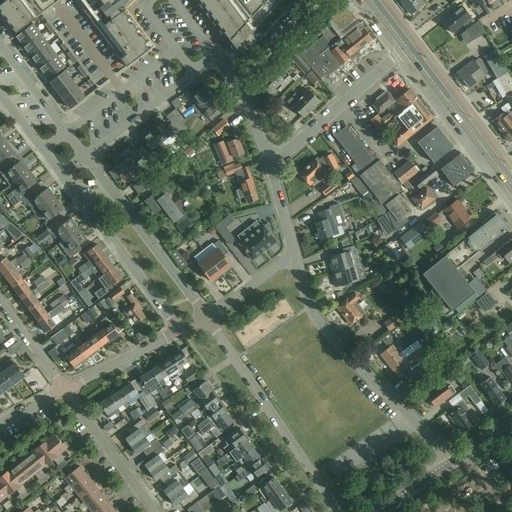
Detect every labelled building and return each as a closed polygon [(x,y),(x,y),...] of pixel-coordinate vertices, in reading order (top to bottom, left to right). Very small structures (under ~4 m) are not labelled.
[(132,62),(151,47),(149,46),(147,42),(146,41),(124,12),(123,10),(121,12),(118,8),(128,0),(5,0),(6,0),(0,4),(0,12),(5,19),(6,21),(14,30),(15,33),(42,13),(43,12),(59,0),(75,0),(125,66),(116,73),(117,73),(126,66),(129,64),(132,62)] [(199,0),(243,58),(296,0),(199,0)] [(401,0),(400,1),(411,14),(427,2),(425,0),(401,0)] [(340,39),(359,23),(344,5),(326,19),(321,13),(312,22),(323,35),(311,45),(319,55),(326,50),(331,46),(340,39)] [(443,22),(451,33),(463,24),(464,26),(471,19),(460,5),(452,11),(454,13),(443,22)] [(436,18),(431,25),(436,29),(441,22),(436,18)] [(478,21),(466,29),(472,41),(485,33),(478,21)] [(33,23),(16,37),(24,47),(41,34),(33,23)] [(319,55),(311,45),(300,54),(321,81),(322,80),(320,79),(326,74),(327,76),(350,59),(351,60),(359,54),(358,52),(365,46),(364,45),(372,39),(359,23),(340,39),(331,46),(326,50),(319,55)] [(32,58),(49,45),(41,34),(24,47),(32,58)] [(50,44),(55,52),(60,49),(54,41),(50,44)] [(40,69),(57,55),(49,45),(32,58),(40,69)] [(485,55),(498,77),(507,72),(494,50),(485,55)] [(77,61),(70,51),(67,54),(74,63),(77,61)] [(292,59),(297,65),(304,74),(310,68),(298,54),(292,59)] [(48,79),(66,66),(57,55),(40,69),(48,79)] [(474,62),(473,61),(457,73),(468,88),(484,76),(479,69),(483,66),(477,59),(474,62)] [(485,74),(489,81),(496,77),(492,69),(485,74)] [(313,85),(320,80),(312,70),(305,76),(313,85)] [(50,82),(57,91),(71,80),(65,71),(50,82)] [(279,77),(273,71),(266,78),(264,76),(259,81),(261,83),(260,83),(270,93),(280,84),(284,87),(292,80),(284,72),(279,77)] [(511,92),(511,81),(507,72),(498,77),(496,78),(506,96),(511,92)] [(57,91),(63,99),(78,89),(71,80),(57,91)] [(206,86),(205,87),(204,87),(192,97),(196,102),(192,106),(195,110),(198,108),(212,97),(209,92),(210,91),(206,86)] [(300,99),(311,110),(319,101),(308,90),(307,91),(304,88),(299,94),(302,97),(300,99)] [(63,99),(70,108),(85,97),(78,89),(63,99)] [(417,100),(416,99),(409,90),(396,100),(404,110),(406,108),(417,100)] [(379,114),(395,101),(388,93),(372,105),(379,114)] [(212,97),(198,108),(195,110),(198,114),(203,111),(208,117),(220,107),(221,106),(217,100),(216,102),(212,97)] [(311,110),(300,99),(298,101),(295,97),(290,103),(293,106),(292,107),(303,118),(311,110)] [(401,113),(397,116),(404,124),(389,136),(397,146),(400,144),(401,145),(410,137),(409,137),(412,134),(410,132),(420,124),(420,125),(432,116),(418,98),(416,99),(417,100),(406,108),(404,110),(402,111),(401,113)] [(402,111),(398,106),(382,119),(377,114),(370,120),(378,130),(394,117),(397,115),(397,116),(401,113),(402,111)] [(182,121),(184,119),(176,109),(171,113),(179,123),(182,121)] [(166,116),(171,123),(179,133),(184,129),(179,123),(171,113),(166,116)] [(511,118),(508,113),(496,122),(502,130),(501,131),(509,142),(511,139),(511,118)] [(153,129),(167,148),(177,140),(175,137),(179,133),(171,123),(167,127),(163,122),(161,120),(156,124),(157,126),(153,129)] [(213,129),(218,136),(229,127),(223,120),(213,129)] [(359,176),(372,191),(381,203),(401,188),(399,186),(417,172),(409,161),(390,175),(379,160),(376,163),(347,125),(334,135),(363,172),(359,176)] [(437,127),(417,143),(433,163),(453,147),(452,146),(447,140),(446,141),(443,138),(444,137),(442,134),(441,134),(436,128),(437,127)] [(152,150),(158,145),(162,151),(167,148),(153,129),(148,133),(147,131),(142,135),(143,137),(147,142),(142,146),(150,156),(154,152),(152,150)] [(244,153),(238,139),(225,144),(224,141),(214,145),(222,165),(232,161),(231,158),(237,156),(238,159),(244,156),(243,153),(244,153)] [(0,145),(0,169),(10,162),(6,157),(13,151),(12,151),(14,150),(10,145),(9,146),(5,141),(0,145)] [(150,156),(142,146),(137,150),(133,145),(131,143),(126,147),(127,149),(123,152),(135,168),(139,164),(137,161),(142,157),(144,160),(150,156)] [(183,152),(186,155),(192,150),(189,147),(183,152)] [(135,168),(123,152),(118,156),(117,154),(112,158),(113,160),(122,173),(128,169),(130,171),(135,168)] [(473,172),(467,164),(468,163),(464,157),(463,157),(459,152),(460,154),(440,169),(453,187),(455,185),(456,187),(462,182),(461,181),(473,172)] [(314,178),(315,180),(325,171),(324,170),(328,167),(330,172),(338,168),(331,155),(324,159),(323,157),(317,163),(315,160),(299,174),(308,184),(314,178)] [(175,161),(178,165),(185,160),(182,156),(175,161)] [(0,171),(10,185),(14,182),(28,171),(24,167),(26,165),(22,160),(21,162),(20,161),(13,166),(10,162),(0,169),(0,171)] [(254,181),(249,166),(241,169),(240,164),(217,173),(219,179),(236,172),(239,183),(240,182),(242,188),(236,191),(238,199),(245,197),(247,203),(258,200),(252,181),(254,181)] [(166,168),(152,182),(157,189),(173,177),(166,168)] [(438,174),(433,168),(414,182),(419,189),(438,174)] [(15,206),(22,201),(21,200),(33,192),(29,187),(36,182),(36,181),(37,180),(33,175),(32,176),(28,171),(14,182),(18,188),(13,192),(15,195),(9,199),(15,206)] [(351,182),(363,197),(371,191),(359,176),(357,178),(351,182)] [(139,194),(148,186),(142,179),(133,187),(139,194)] [(325,195),(337,186),(338,186),(333,179),(320,188),(325,195)] [(145,201),(154,214),(163,207),(164,209),(172,204),(167,196),(173,191),(167,184),(158,191),(163,196),(158,200),(154,194),(145,201)] [(21,200),(22,201),(25,205),(28,203),(31,207),(31,209),(34,212),(36,213),(40,210),(54,199),(51,195),(52,193),(48,188),(47,189),(46,189),(36,197),(33,192),(21,200)] [(421,209),(435,198),(427,188),(413,198),(421,209)] [(405,224),(401,219),(412,211),(399,195),(385,205),(389,210),(387,212),(387,213),(395,231),(405,224)] [(43,232),(48,228),(59,220),(55,215),(62,210),(62,209),(63,208),(59,203),(58,204),(54,199),(40,210),(48,220),(43,223),(44,224),(39,227),(43,232)] [(461,208),(463,206),(458,200),(444,210),(457,228),(469,219),(461,208)] [(172,204),(164,209),(174,222),(176,220),(178,224),(176,226),(182,233),(196,222),(191,215),(189,216),(178,201),(173,205),(172,204)] [(321,239),(332,235),(333,237),(344,234),(341,225),(337,227),(331,208),(318,213),(321,221),(315,223),(321,239)] [(477,230),(462,242),(447,254),(422,274),(428,281),(426,282),(432,290),(430,291),(436,298),(435,300),(440,307),(439,308),(445,316),(450,312),(475,292),(457,269),(503,232),(503,233),(505,231),(509,227),(498,213),(495,215),(492,213),(492,212),(477,230)] [(426,219),(432,227),(442,220),(436,212),(426,219)] [(395,231),(387,213),(377,218),(382,230),(385,229),(388,235),(395,231)] [(229,216),(215,227),(222,236),(228,231),(225,227),(233,221),(229,216)] [(51,233),(56,230),(63,240),(64,240),(77,230),(74,225),(75,223),(71,218),(70,220),(69,219),(63,224),(59,220),(48,228),(51,233)] [(263,225),(261,226),(256,221),(237,236),(241,242),(239,243),(252,260),(276,241),(269,232),(270,232),(267,224),(264,226),(263,225)] [(10,234),(16,230),(10,224),(5,228),(10,234)] [(409,249),(426,236),(418,225),(400,238),(409,249)] [(63,240),(59,243),(70,258),(82,249),(78,245),(85,240),(85,239),(86,238),(82,233),(81,234),(77,230),(64,240),(63,240)] [(511,238),(495,252),(502,260),(505,258),(509,264),(511,261),(511,238)] [(406,256),(398,239),(393,242),(400,259),(406,256)] [(217,249),(208,256),(221,273),(223,272),(225,273),(231,268),(230,266),(231,266),(223,256),(228,252),(219,241),(214,245),(217,249)] [(440,243),(434,248),(437,252),(443,248),(440,243)] [(88,261),(86,263),(90,268),(105,256),(97,244),(83,255),(88,261)] [(0,261),(0,270),(4,276),(14,268),(20,264),(28,258),(34,253),(28,246),(22,250),(24,253),(17,259),(16,258),(9,262),(5,257),(0,261)] [(342,249),(343,253),(328,258),(332,272),(334,272),(355,266),(350,246),(342,249)] [(105,256),(90,268),(94,273),(98,279),(114,267),(105,256)] [(221,273),(208,256),(198,264),(195,259),(190,263),(199,275),(203,271),(211,281),(212,280),(213,282),(220,277),(218,275),(221,273)] [(490,256),(483,262),(487,266),(494,261),(490,256)] [(61,267),(68,261),(64,257),(57,262),(61,267)] [(32,263),(28,258),(20,264),(24,269),(32,263)] [(78,269),(82,273),(90,268),(86,263),(78,269)] [(359,281),(355,266),(334,272),(336,278),(334,279),(336,287),(343,285),(344,287),(346,288),(351,286),(351,285),(351,283),(359,281)] [(112,286),(122,279),(114,267),(98,279),(104,287),(95,293),(99,299),(108,292),(107,290),(112,286)] [(14,268),(4,276),(12,287),(22,280),(14,268)] [(90,268),(82,273),(86,279),(94,273),(90,268)] [(82,273),(75,279),(79,284),(86,279),(82,273)] [(37,287),(45,281),(41,276),(33,282),(37,287)] [(22,280),(12,287),(20,298),(30,291),(22,280)] [(45,281),(37,287),(40,292),(48,286),(45,281)] [(114,301),(125,293),(120,287),(110,295),(114,301)] [(30,291),(20,298),(29,309),(39,302),(30,291)] [(338,307),(352,324),(355,321),(356,321),(359,319),(358,318),(362,315),(365,312),(356,301),(360,298),(356,292),(349,298),(348,298),(338,307)] [(136,324),(145,317),(139,309),(141,307),(131,294),(126,297),(132,305),(123,312),(129,319),(131,318),(136,324)] [(50,305),(53,309),(61,303),(66,300),(62,295),(50,305)] [(114,303),(110,296),(105,299),(110,306),(114,303)] [(476,302),(480,307),(484,304),(487,309),(495,303),(491,298),(488,301),(484,296),(476,302)] [(110,309),(103,300),(98,303),(105,313),(110,309)] [(39,302),(29,309),(37,321),(47,313),(39,302)] [(56,325),(51,318),(65,308),(61,303),(53,309),(47,313),(37,321),(46,332),(56,325)] [(90,308),(85,312),(91,320),(96,316),(90,308)] [(383,322),(389,331),(402,322),(406,318),(401,311),(396,314),(396,313),(383,322)] [(91,320),(85,312),(81,316),(86,324),(91,320)] [(435,318),(427,320),(431,333),(438,330),(435,318)] [(114,340),(120,335),(119,333),(111,323),(109,320),(101,326),(99,323),(96,325),(100,331),(108,341),(112,338),(114,340)] [(68,325),(63,329),(69,337),(74,333),(68,325)] [(69,337),(63,329),(51,337),(57,345),(69,337)] [(108,341),(100,331),(89,340),(97,350),(108,341)] [(385,335),(381,338),(387,346),(395,340),(391,334),(387,338),(385,335)] [(4,342),(7,346),(15,341),(12,336),(4,342)] [(89,340),(83,344),(81,341),(75,346),(85,358),(90,355),(92,357),(98,352),(96,350),(97,350),(89,340)] [(397,345),(394,348),(393,346),(381,355),(393,369),(393,370),(417,351),(422,347),(417,341),(403,352),(397,345)] [(20,356),(24,352),(17,342),(8,349),(11,354),(16,351),(20,356)] [(511,356),(511,348),(510,345),(509,344),(503,349),(509,358),(511,356)] [(85,358),(75,346),(64,354),(66,356),(66,357),(73,367),(74,367),(75,369),(81,364),(80,362),(85,358)] [(55,348),(48,352),(52,357),(58,353),(55,348)] [(188,362),(180,350),(180,351),(179,349),(173,353),(174,355),(170,357),(181,373),(181,372),(183,371),(184,368),(182,366),(188,362)] [(489,364),(477,349),(469,355),(481,370),(489,364)] [(417,351),(393,370),(400,378),(404,375),(405,376),(405,377),(412,384),(438,363),(432,355),(425,361),(417,351)] [(170,357),(160,364),(168,375),(172,381),(182,374),(181,372),(181,373),(170,357)] [(0,366),(0,367),(3,371),(13,385),(25,376),(11,358),(0,366)] [(154,368),(150,370),(161,386),(165,383),(162,379),(168,375),(160,364),(159,361),(153,365),(154,368)] [(511,363),(509,365),(506,361),(499,366),(502,371),(511,385),(511,363)] [(182,375),(183,376),(188,384),(199,376),(193,367),(182,375)] [(157,389),(159,392),(163,389),(161,386),(150,370),(146,373),(145,371),(139,375),(140,377),(148,388),(143,392),(145,394),(146,396),(150,394),(151,393),(157,389)] [(0,373),(0,388),(3,392),(13,385),(3,371),(0,373)] [(496,406),(506,399),(490,377),(480,384),(496,406)] [(469,383),(481,397),(485,393),(473,379),(469,383)] [(197,396),(179,409),(182,413),(185,411),(211,392),(209,389),(211,387),(206,381),(204,383),(198,387),(195,382),(185,390),(188,395),(193,392),(197,396)] [(124,388),(120,390),(130,405),(136,402),(133,398),(138,395),(130,383),(130,384),(128,382),(122,386),(124,388)] [(443,383),(426,396),(428,399),(428,401),(431,404),(432,404),(435,408),(455,392),(450,385),(447,388),(443,383)] [(468,396),(473,392),(469,386),(458,394),(462,400),(468,396)] [(163,389),(168,397),(172,394),(167,387),(163,389)] [(159,392),(164,400),(168,397),(163,389),(159,392)] [(120,390),(116,393),(114,391),(109,394),(110,396),(110,397),(118,408),(124,404),(127,408),(130,405),(120,390)] [(182,413),(182,414),(185,418),(197,409),(198,412),(205,407),(207,410),(221,401),(216,395),(214,396),(211,392),(185,411),(182,413)] [(481,401),(473,392),(468,396),(475,405),(481,401)] [(147,411),(153,407),(146,396),(145,394),(139,398),(147,411)] [(118,408),(110,397),(100,404),(107,415),(108,415),(110,418),(115,414),(116,415),(120,412),(118,408)] [(469,409),(462,400),(451,408),(454,412),(449,416),(457,427),(457,429),(459,432),(461,432),(462,433),(474,424),(465,412),(469,409)] [(208,418),(211,422),(226,412),(223,408),(225,407),(221,401),(207,410),(210,414),(206,416),(208,418)] [(150,421),(160,414),(154,408),(145,415),(150,421)] [(129,413),(134,420),(139,417),(134,410),(129,413)] [(226,412),(211,422),(214,427),(215,428),(218,425),(222,430),(233,421),(226,412)] [(128,423),(124,418),(115,425),(118,430),(128,423)] [(197,427),(199,431),(211,422),(208,418),(201,423),(197,427)] [(131,447),(144,437),(139,430),(145,425),(142,420),(127,431),(130,435),(125,439),(131,447)] [(106,431),(114,428),(112,421),(104,424),(106,431)] [(211,422),(199,431),(202,435),(210,430),(214,427),(211,422)] [(170,437),(178,431),(175,427),(167,433),(170,437)] [(227,453),(246,439),(244,436),(245,434),(241,429),(239,430),(239,429),(224,441),(227,445),(223,448),(227,453)] [(44,442),(60,462),(63,460),(59,455),(66,449),(54,434),(44,442)] [(195,436),(189,440),(198,451),(203,447),(195,436)] [(150,444),(144,437),(131,447),(137,455),(142,451),(145,455),(160,444),(156,440),(150,444)] [(173,444),(169,439),(163,444),(166,449),(173,444)] [(242,457),(253,449),(255,448),(251,441),(249,443),(246,439),(227,453),(224,455),(227,459),(231,456),(235,461),(235,462),(242,457)] [(44,442),(35,449),(47,464),(53,459),(57,465),(60,462),(44,442)] [(202,459),(203,458),(214,450),(210,445),(198,453),(202,459)] [(150,473),(164,463),(158,456),(165,451),(161,446),(147,457),(150,461),(144,465),(150,473)] [(47,464),(35,449),(25,457),(45,482),(50,478),(46,473),(45,475),(41,470),(47,464)] [(260,458),(253,449),(242,457),(249,467),(260,458)] [(188,464),(198,456),(193,450),(183,458),(188,464)] [(25,457),(16,464),(28,479),(34,474),(39,479),(37,481),(40,485),(45,482),(25,457)] [(190,464),(199,476),(207,470),(198,458),(190,464)] [(270,467),(265,461),(263,462),(260,458),(249,467),(246,469),(239,474),(235,477),(239,483),(251,474),(254,478),(270,467)] [(156,481),(160,478),(163,482),(179,470),(175,465),(169,470),(164,463),(150,473),(156,481)] [(16,464),(7,472),(26,497),(31,493),(28,488),(26,490),(22,485),(28,479),(16,464)] [(208,467),(215,477),(220,473),(213,464),(208,467)] [(239,474),(246,469),(243,465),(236,470),(239,474)] [(66,492),(87,475),(79,466),(64,478),(69,484),(64,489),(66,492)] [(7,472),(0,477),(0,482),(9,495),(10,494),(16,490),(20,495),(18,496),(22,500),(26,497),(7,472)] [(163,491),(169,499),(183,489),(177,481),(184,476),(180,472),(164,483),(167,488),(163,491)] [(94,484),(87,475),(66,492),(69,495),(74,490),(79,496),(94,484)] [(217,484),(213,478),(206,483),(211,489),(217,484)] [(260,498),(264,503),(277,494),(282,490),(273,478),(262,487),(266,493),(260,498)] [(9,495),(0,482),(0,502),(6,497),(11,502),(14,500),(10,494),(9,495)] [(94,484),(79,496),(83,502),(78,506),(81,510),(101,493),(94,484)] [(243,492),(244,493),(247,498),(258,490),(254,484),(243,492)] [(219,487),(215,490),(222,500),(226,496),(219,487)] [(183,489),(169,499),(175,506),(180,502),(184,506),(198,496),(195,491),(188,496),(183,489)] [(215,490),(207,496),(214,506),(222,500),(215,490)] [(277,494),(264,503),(270,511),(287,511),(288,511),(284,506),(291,501),(282,490),(277,494)] [(101,493),(81,510),(82,511),(83,511),(88,508),(91,511),(95,511),(108,502),(101,493)] [(207,496),(202,500),(209,509),(214,506),(207,496)] [(60,507),(64,503),(60,498),(56,502),(60,507)] [(202,500),(197,503),(203,511),(204,511),(209,509),(202,500)] [(108,502),(95,511),(113,511),(115,511),(108,502)] [(203,511),(197,503),(192,506),(196,511),(203,511)] [(304,503),(299,506),(303,511),(307,508),(304,503)]
